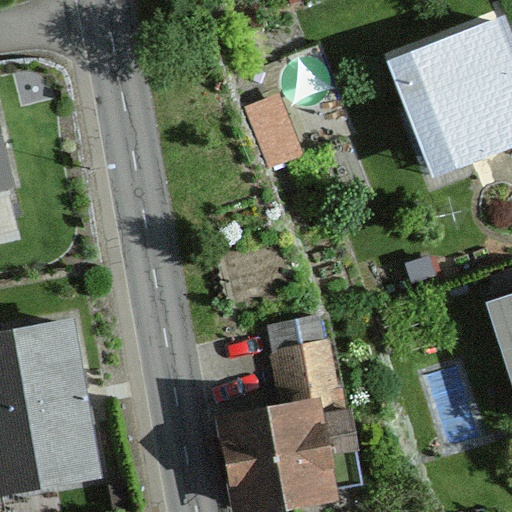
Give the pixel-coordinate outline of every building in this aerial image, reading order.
[(511,56),(502,32),(383,81),(427,187),(480,166),(501,216),(511,211),(511,56)] [(283,96),(250,108),(271,169),(305,157),(283,96)] [(0,141),(0,188),(11,185),(0,141)] [(511,302),(480,312),(511,412),(511,302)] [(77,306),(0,319),(0,398),(90,384),(77,306)] [(280,418),(216,429),(231,511),(314,511),(368,502),(352,411),(335,414),(324,357),(271,366),(280,418)] [(90,384),(0,398),(0,478),(103,461),(90,384)]
